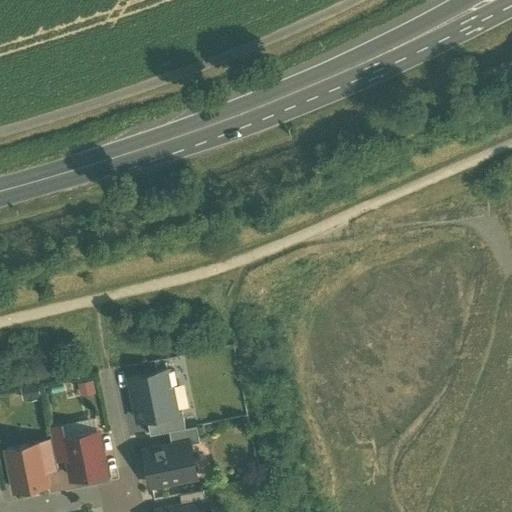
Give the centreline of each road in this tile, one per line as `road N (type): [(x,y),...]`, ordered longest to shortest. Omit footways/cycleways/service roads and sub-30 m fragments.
road 1 (secondary): [(498,0),(304,91),(0,190)]
road 2 (residential): [(129,492),(110,373)]
